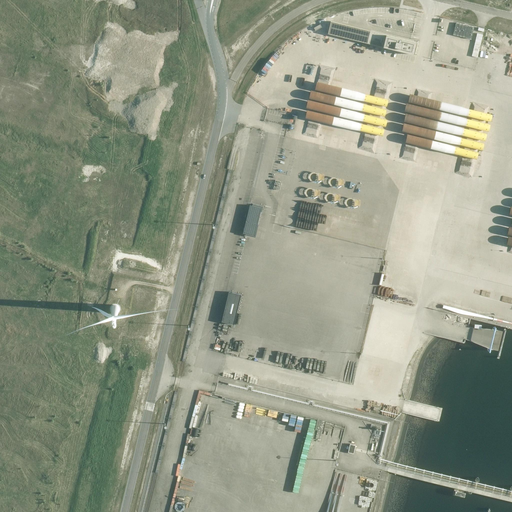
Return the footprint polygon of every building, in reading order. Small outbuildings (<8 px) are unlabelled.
[(328,34),(414,55),(414,52),(414,51),(415,46),(416,46),(417,43),(331,22),(330,22),(331,22),(328,34)] [(456,23),(453,35),(471,39),(474,27),(456,23)] [(498,48),(497,54),(511,57),(511,42),(500,40),(499,46),(498,45),(498,48)] [(495,60),(496,54),(486,52),(485,58),(495,60)] [(456,80),(448,120),(474,126),(483,84),(484,85),(487,73),(460,67),(458,80),(456,80)] [(482,137),(510,143),(511,134),(511,79),(496,76),(488,114),(487,114),(482,137)] [(297,115),(294,125),(317,131),(318,126),(309,124),(310,119),(297,115)] [(348,139),(372,145),(373,141),(368,139),(370,134),(350,129),(348,139)] [(483,161),(464,254),(489,258),(498,215),(496,214),(506,166),(483,161)] [(362,200),(366,200),(368,187),(365,189),(366,186),(361,185),(359,186),(356,186),(355,190),(350,193),(350,194),(347,196),(348,198),(347,202),(345,202),(343,203),(344,205),(361,208),(359,206),(360,206),(358,204),(362,201),(362,200)] [(508,216),(498,265),(511,267),(511,266),(511,187),(507,215),(508,216)] [(250,205),(243,233),(253,236),(255,236),(257,227),(260,212),(262,213),(263,207),(253,204),(252,206),(250,205)] [(229,292),(222,322),(234,325),(241,295),(229,292)] [(182,474),(186,475),(203,394),(211,396),(212,393),(198,390),(178,488),(179,489),(182,474)] [(202,459),(208,436),(204,435),(204,433),(201,432),(200,432),(197,431),(190,459),(198,461),(199,458),(202,459)]
